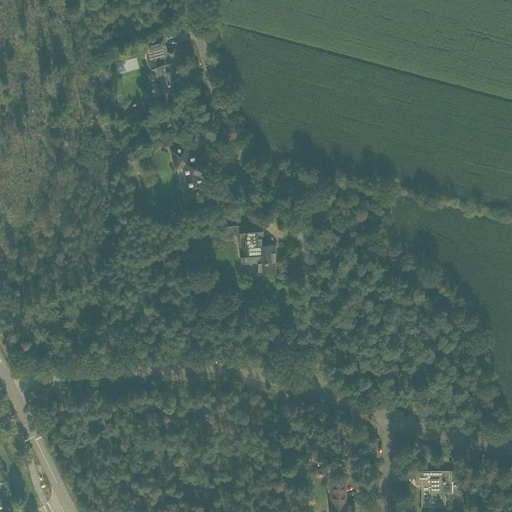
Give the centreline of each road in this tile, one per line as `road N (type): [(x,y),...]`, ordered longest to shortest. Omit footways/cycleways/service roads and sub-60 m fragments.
road 1 (unclassified): [(310,392),(303,220),(293,196),(231,140),(189,0)]
road 2 (unclassified): [(310,392),(222,370),(8,385)]
road 3 (tertiary): [(67,504),(8,385)]
road 4 (unclassified): [(511,449),(389,420)]
